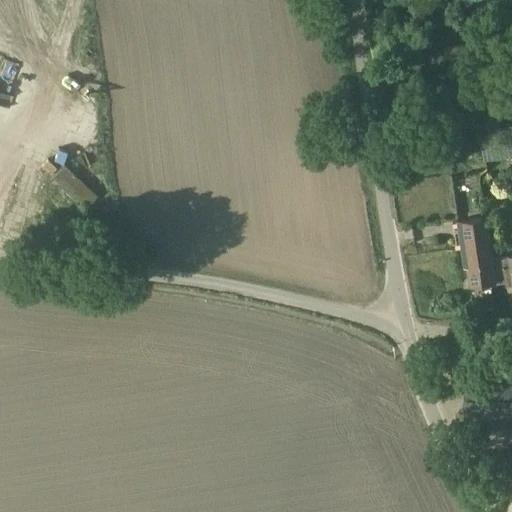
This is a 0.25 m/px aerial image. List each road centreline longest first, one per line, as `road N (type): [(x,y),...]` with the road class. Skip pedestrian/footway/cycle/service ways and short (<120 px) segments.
road 1 (unclassified): [(405,328),(230,287),(0,258)]
road 2 (unclassified): [(405,328),(351,0)]
road 3 (unclassified): [(476,511),(425,399),(405,328)]
